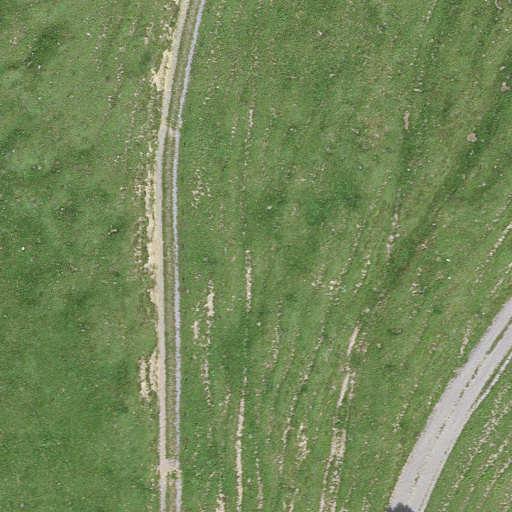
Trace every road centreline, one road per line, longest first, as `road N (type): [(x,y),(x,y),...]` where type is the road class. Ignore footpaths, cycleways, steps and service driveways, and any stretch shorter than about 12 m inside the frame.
road 1 (track): [(172,0),(150,90),(144,511)]
road 2 (track): [(386,511),(484,330),(511,296)]
